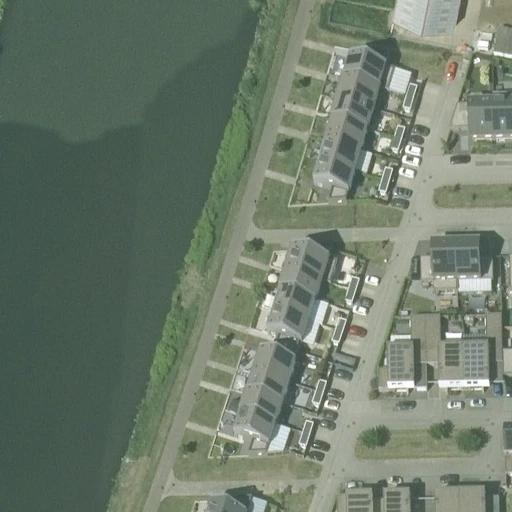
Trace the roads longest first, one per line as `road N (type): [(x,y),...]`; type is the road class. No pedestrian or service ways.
road 1 (residential): [(152,511),(298,25)]
road 2 (residential): [(415,218),(352,422)]
road 3 (residential): [(337,469),(489,466),(493,421)]
road 4 (residential): [(352,422),(493,421)]
